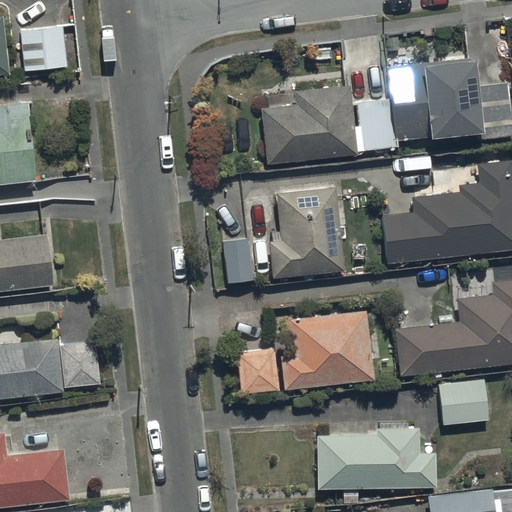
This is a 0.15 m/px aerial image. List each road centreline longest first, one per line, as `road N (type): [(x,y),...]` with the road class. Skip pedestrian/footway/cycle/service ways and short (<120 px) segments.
road 1 (residential): [(135,20),(185,511)]
road 2 (residential): [(285,0),(135,20)]
